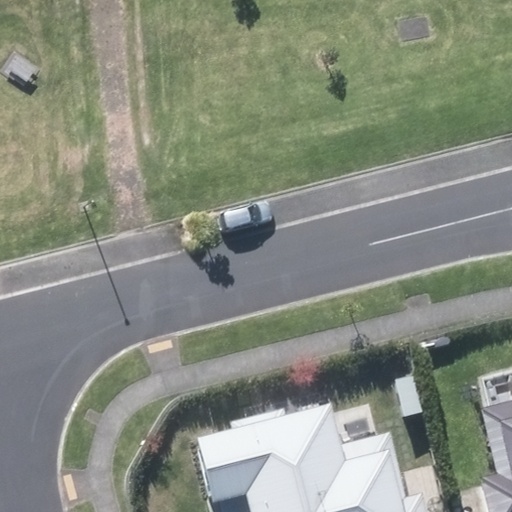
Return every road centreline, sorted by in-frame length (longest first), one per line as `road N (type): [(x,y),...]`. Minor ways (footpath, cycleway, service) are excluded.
road 1 (residential): [(511,209),(0,347)]
road 2 (track): [(149,301),(111,79),(111,0)]
